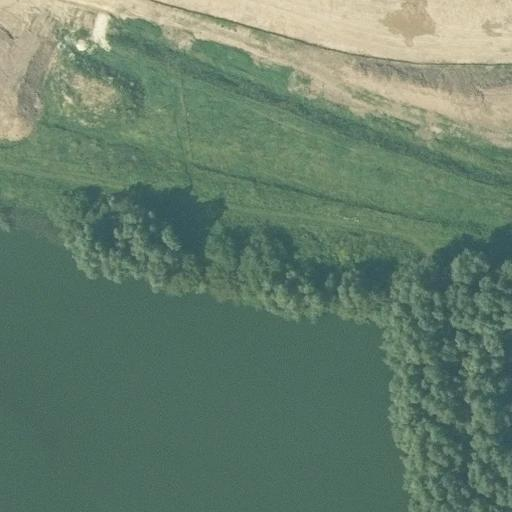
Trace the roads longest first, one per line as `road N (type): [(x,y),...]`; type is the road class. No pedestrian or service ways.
road 1 (track): [(511,236),(207,211),(0,165)]
road 2 (track): [(445,233),(477,511)]
